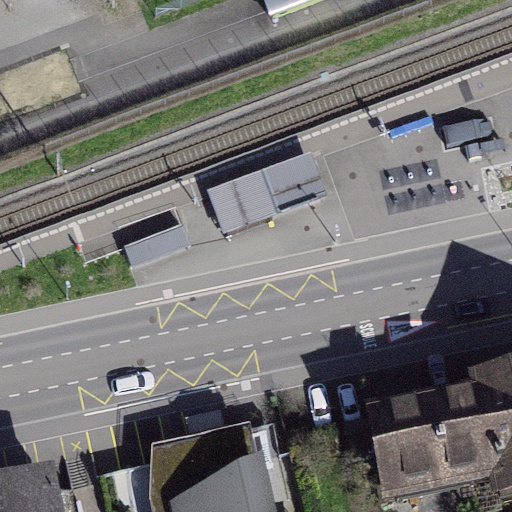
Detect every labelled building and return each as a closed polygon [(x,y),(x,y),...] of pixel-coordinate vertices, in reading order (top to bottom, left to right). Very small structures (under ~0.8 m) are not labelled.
[(317,141),(213,177),(229,223),(333,186),(317,141)] [(511,377),(478,385),(481,399),(500,493),(503,509),(511,506),(511,377)] [(481,399),(370,421),(388,511),(407,511),(500,493),(481,399)] [(173,511),(298,511),(291,486),(276,434),(161,467),(173,511)] [(67,511),(59,478),(0,492),(0,511),(67,511)]
